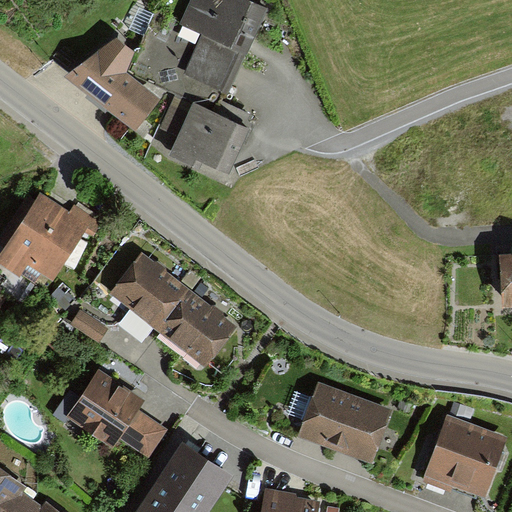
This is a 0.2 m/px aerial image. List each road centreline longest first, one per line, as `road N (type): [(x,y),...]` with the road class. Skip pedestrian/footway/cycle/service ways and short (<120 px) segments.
road 1 (tertiary): [(0,79),(99,150),(275,298),(326,329),(432,363),(511,374)]
road 2 (residential): [(432,511),(236,434),(191,405)]
